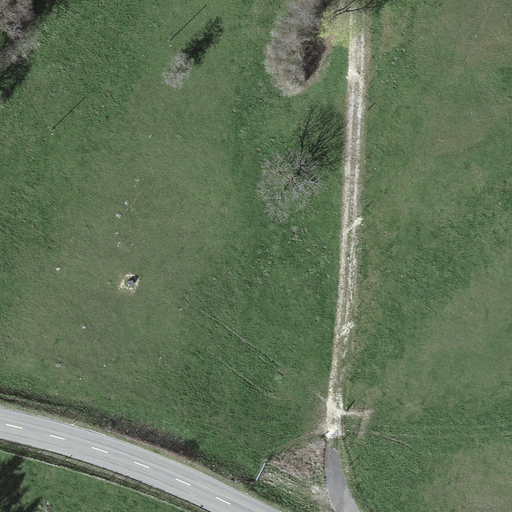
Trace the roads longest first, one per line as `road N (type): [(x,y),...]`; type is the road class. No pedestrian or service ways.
road 1 (track): [(346,511),(332,447),(351,271),(358,0)]
road 2 (tertiary): [(246,511),(137,463),(0,422)]
